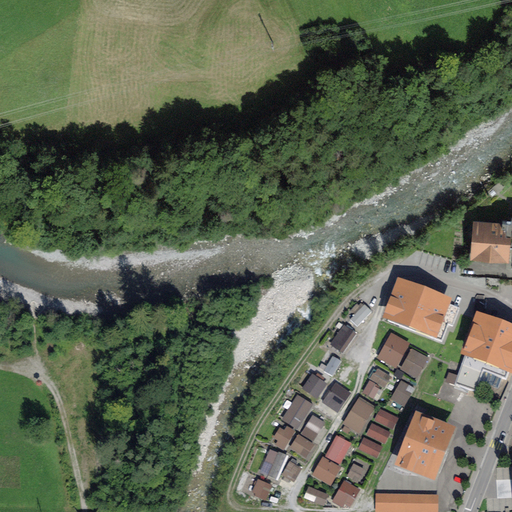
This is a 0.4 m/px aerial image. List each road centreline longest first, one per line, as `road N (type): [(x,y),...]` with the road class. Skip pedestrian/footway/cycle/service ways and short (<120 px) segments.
road 1 (track): [(315,343),(238,471),(232,500),(245,509)]
road 2 (track): [(0,363),(38,373),(52,386),(84,511)]
